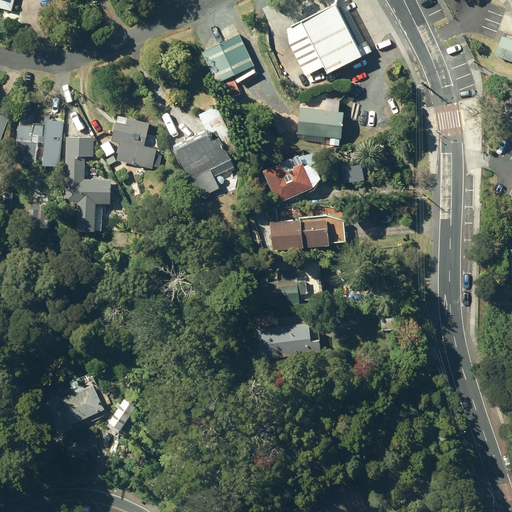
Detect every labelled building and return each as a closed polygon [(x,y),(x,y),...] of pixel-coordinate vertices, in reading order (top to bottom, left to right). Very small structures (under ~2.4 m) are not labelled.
[(0,0),(0,8),(12,11),(14,0),(0,0)] [(61,1),(57,9),(64,12),(67,5),(61,1)] [(337,6),(288,30),(292,48),(305,73),(299,76),(304,86),(328,74),(328,76),(362,58),(337,6)] [(240,35),(202,53),(217,85),(255,66),(240,35)] [(496,57),(511,62),(511,40),(503,37),(496,57)] [(144,102),(138,106),(145,119),(152,115),(144,102)] [(174,148),(199,199),(220,189),(215,178),(235,168),(221,140),(232,136),(218,107),(199,116),(206,132),(174,148)] [(331,139),(341,140),(342,140),(345,114),(301,108),(298,140),(325,142),(325,138),(331,139)] [(0,146),(10,118),(0,114),(0,146)] [(36,165),(38,143),(45,143),(42,166),(60,168),(65,123),(51,121),(52,118),(46,117),(46,123),(35,122),(35,116),(22,115),(17,163),(36,165)] [(125,158),(141,162),(150,124),(119,116),(111,150),(123,153),(125,158)] [(94,158),(95,138),(66,137),(65,204),(78,205),(77,234),(96,235),(96,232),(102,232),(103,206),(111,206),(112,181),(85,181),(86,157),(94,158)] [(106,157),(116,174),(125,168),(116,152),(106,157)] [(285,173),(270,179),(280,203),(315,188),(300,156),(282,164),(285,173)] [(144,168),(152,170),(153,163),(146,161),(144,168)] [(123,182),(127,188),(132,185),(128,179),(123,182)] [(12,209),(13,201),(5,200),(4,208),(12,209)] [(29,226),(50,227),(51,205),(30,205),(29,226)] [(273,251),(305,249),(330,247),(330,244),(347,243),(345,221),(327,216),(300,217),(300,221),(271,222),(273,251)] [(258,284),(258,307),(300,306),(300,297),(307,297),(307,283),(298,283),(297,269),(275,270),(276,284),(258,284)] [(391,319),(392,328),(402,327),(402,319),(391,319)] [(321,343),(313,344),(311,326),(257,333),(261,364),(315,357),(322,356),(321,343)] [(45,404),(60,436),(75,429),(73,426),(106,411),(94,385),(61,401),(59,397),(45,404)] [(109,425),(120,432),(136,408),(124,401),(109,425)] [(67,456),(86,457),(86,444),(67,444),(67,456)] [(293,504),(296,511),(349,511),(339,485),(293,504)]
